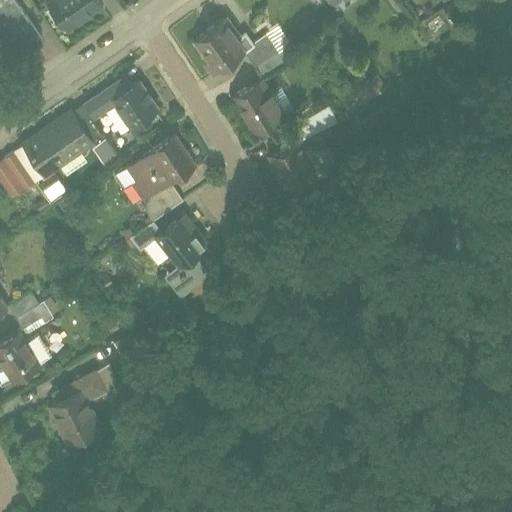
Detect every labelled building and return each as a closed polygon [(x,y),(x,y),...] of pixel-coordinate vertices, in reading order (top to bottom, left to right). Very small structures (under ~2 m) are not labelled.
[(96,3),(93,0),(43,0),(58,25),(96,3)] [(215,26),(191,40),(213,75),(236,61),(215,26)] [(157,107),(137,80),(112,98),(131,125),(157,107)] [(255,86),(233,100),(254,133),(276,118),(255,86)] [(301,137),(334,119),(325,104),(293,122),(301,137)] [(89,138),(71,111),(26,142),(45,169),(89,138)] [(90,148),(101,162),(115,151),(103,137),(90,148)] [(289,140),(271,153),(290,178),(308,165),(289,140)] [(183,172),(161,142),(124,168),(146,199),(183,172)] [(156,238),(183,263),(203,241),(176,217),(156,238)] [(57,313),(50,295),(35,300),(31,290),(7,299),(17,328),(57,313)] [(15,331),(0,339),(0,362),(11,381),(36,366),(15,331)] [(95,426),(69,393),(50,408),(76,441),(95,426)]
